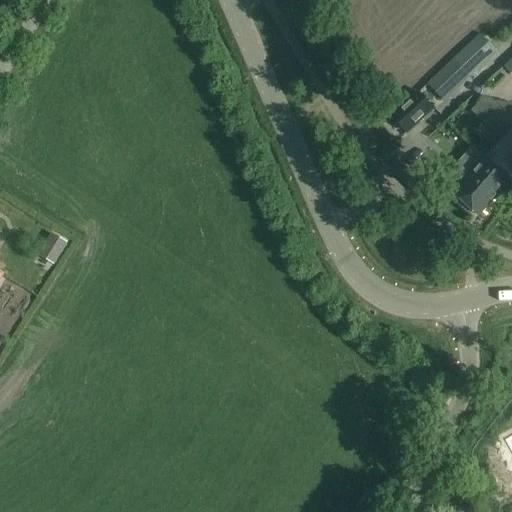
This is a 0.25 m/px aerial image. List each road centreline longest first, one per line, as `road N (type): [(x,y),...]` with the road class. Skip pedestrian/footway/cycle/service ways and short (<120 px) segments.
road 1 (tertiary): [(468,299),(402,305),(346,262),(229,0)]
road 2 (unclassified): [(407,511),(466,394),(468,299)]
